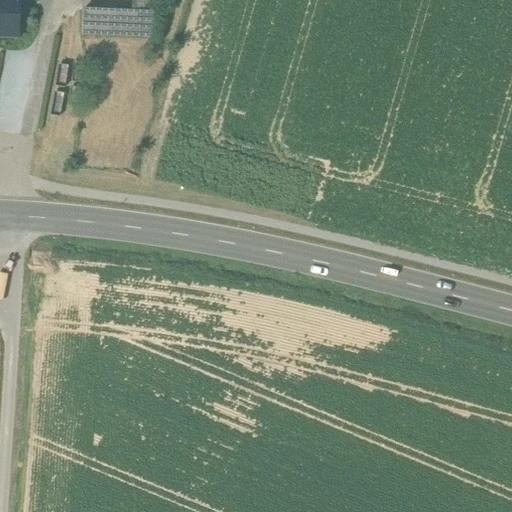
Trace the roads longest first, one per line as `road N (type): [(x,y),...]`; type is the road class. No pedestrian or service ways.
road 1 (secondary): [(0,208),(290,249),(511,305)]
road 2 (track): [(0,511),(14,209)]
